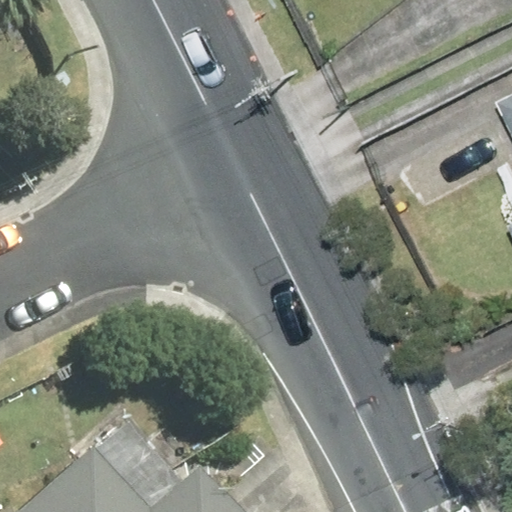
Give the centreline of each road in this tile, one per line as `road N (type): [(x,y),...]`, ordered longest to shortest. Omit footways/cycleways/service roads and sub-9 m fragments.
road 1 (tertiary): [(219,154),(403,511)]
road 2 (residential): [(0,264),(219,154)]
road 3 (tertiary): [(143,0),(219,154)]
